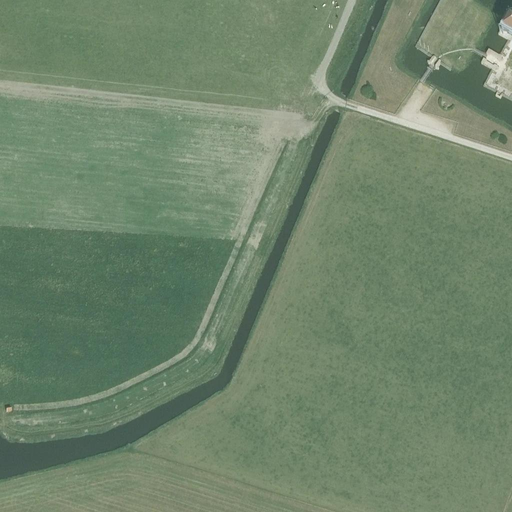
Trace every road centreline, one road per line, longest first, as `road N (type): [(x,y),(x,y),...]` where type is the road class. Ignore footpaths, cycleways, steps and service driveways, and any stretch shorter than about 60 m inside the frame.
road 1 (track): [(362,10),(329,99),(243,76)]
road 2 (unclassified): [(511,156),(362,109)]
